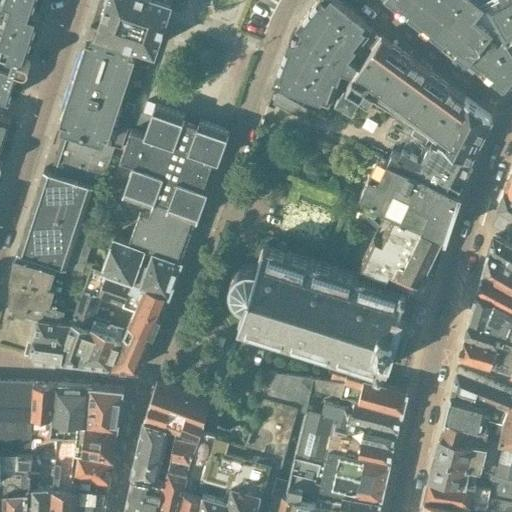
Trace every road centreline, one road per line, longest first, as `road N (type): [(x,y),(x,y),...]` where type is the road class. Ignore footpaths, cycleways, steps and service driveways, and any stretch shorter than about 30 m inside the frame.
road 1 (residential): [(292,0),(143,382),(0,361)]
road 2 (residential): [(400,511),(471,206)]
road 3 (residential): [(370,0),(511,114)]
road 4 (residential): [(41,118),(0,247)]
road 5 (residential): [(78,0),(41,118)]
